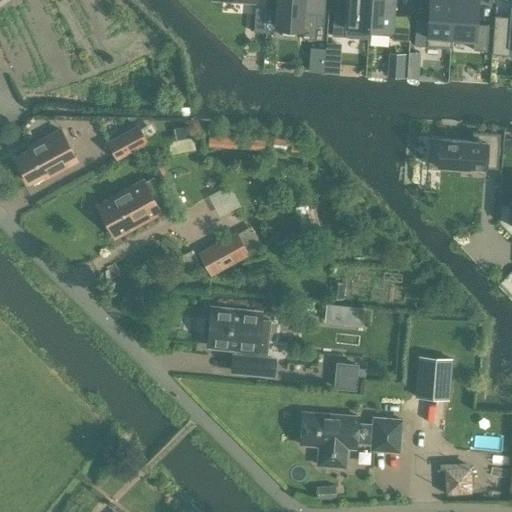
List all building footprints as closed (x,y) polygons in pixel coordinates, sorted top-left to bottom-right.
[(276,0),(274,27),(302,29),(302,39),(315,40),(316,15),(304,14),(304,0),(276,0)] [(333,11),(331,36),(369,39),(369,34),(368,34),(370,0),(346,0),(346,12),(333,11)] [(370,0),(368,34),(369,34),(391,35),(391,40),(408,41),(409,16),(393,15),(394,0),(370,0)] [(416,21),(414,46),(451,48),(452,39),(451,39),(453,0),(429,0),(428,22),(416,21)] [(453,0),(451,39),(452,39),(473,40),(473,50),(487,51),(488,25),(475,25),(477,0),(453,0)] [(494,16),(491,54),(509,56),(510,49),(511,48),(511,5),(510,6),(510,17),(494,16)] [(255,7),(253,32),(266,33),(268,8),(255,7)] [(336,44),(326,43),(325,53),(336,54),(336,44)] [(408,55),(408,63),(420,64),(421,56),(408,55)] [(116,157),(146,141),(138,125),(107,141),(116,157)] [(44,176),(76,159),(60,129),(28,146),(29,148),(15,156),(29,182),(43,174),(44,176)] [(430,138),(428,165),(485,169),(485,168),(497,169),(500,134),(472,132),(472,141),(430,138)] [(231,138),(208,136),(207,147),(231,149),(231,138)] [(264,140),(240,138),(239,149),(263,151),(264,140)] [(97,205),(114,235),(159,210),(155,202),(164,197),(152,177),(144,181),(143,180),(97,205)] [(246,252),(235,233),(200,252),(211,272),(246,252)] [(358,319),(358,307),(334,305),(333,318),(358,319)] [(269,319),(261,318),(262,313),(211,308),(210,317),(205,316),(203,334),(208,334),(208,344),(242,347),(241,355),(234,354),(232,370),(272,373),(273,358),(261,357),(261,349),(266,349),(269,319)] [(419,357),(416,395),(448,397),(451,360),(419,357)] [(357,364),(335,362),(333,388),(355,390),(357,364)] [(300,443),(317,445),(315,464),(345,466),(347,447),(355,448),(356,441),(371,442),(371,449),(399,451),(401,419),(374,417),(373,425),(357,423),(358,416),(303,411),(300,443)] [(469,469),(445,470),(446,491),(471,490),(469,469)] [(317,485),(317,498),(336,497),(336,484),(317,485)]
